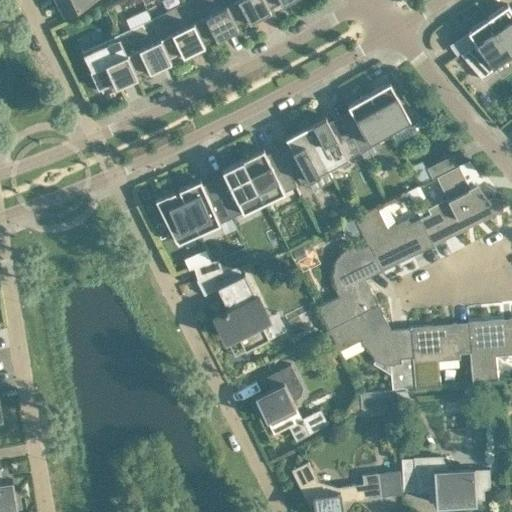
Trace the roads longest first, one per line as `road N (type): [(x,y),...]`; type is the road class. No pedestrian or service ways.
road 1 (residential): [(281,511),(113,172)]
road 2 (residential): [(113,172),(394,29)]
road 3 (residential): [(363,0),(225,76),(94,135)]
road 4 (residential): [(45,511),(0,236)]
road 5 (residential): [(511,236),(412,286),(417,296),(511,288)]
road 6 (residential): [(511,170),(394,29)]
road 7 (residential): [(94,135),(26,0)]
road 8 (residential): [(0,215),(113,172)]
